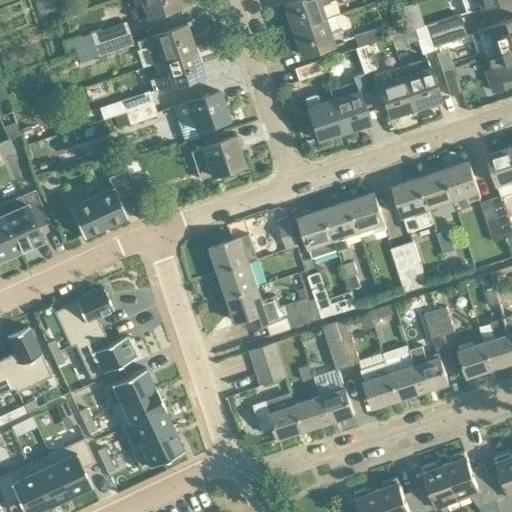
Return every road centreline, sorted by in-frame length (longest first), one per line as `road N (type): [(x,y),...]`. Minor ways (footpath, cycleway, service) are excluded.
road 1 (residential): [(245,478),(511,391)]
road 2 (residential): [(157,228),(232,460)]
road 3 (residential): [(294,181),(511,111)]
road 4 (residential): [(294,181),(234,0)]
road 5 (residential): [(0,302),(157,228)]
road 6 (residential): [(157,228),(294,181)]
road 7 (residential): [(120,511),(232,460)]
